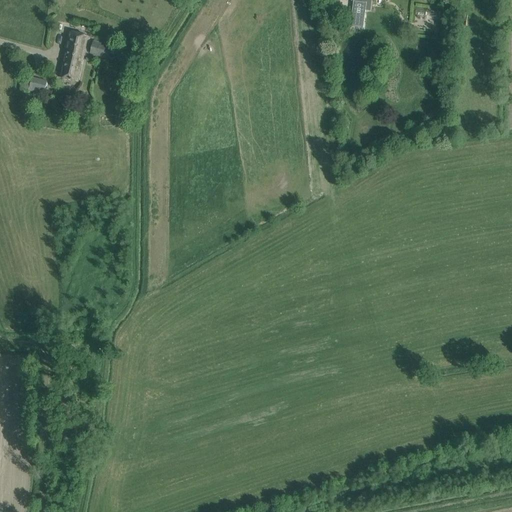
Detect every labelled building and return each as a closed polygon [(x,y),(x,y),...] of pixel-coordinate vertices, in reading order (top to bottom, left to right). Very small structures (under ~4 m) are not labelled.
[(331,0),(325,0),(327,11),(333,10),(331,0)] [(350,27),(363,29),(366,4),(371,4),(371,0),(351,0),(352,1),(353,2),(350,27)] [(69,32),(65,53),(84,58),(88,36),(69,32)] [(92,43),(90,54),(134,65),(136,53),(92,43)] [(84,58),(65,53),(59,78),(79,82),(84,58)] [(47,80),(32,77),(29,91),(44,94),(47,80)]
